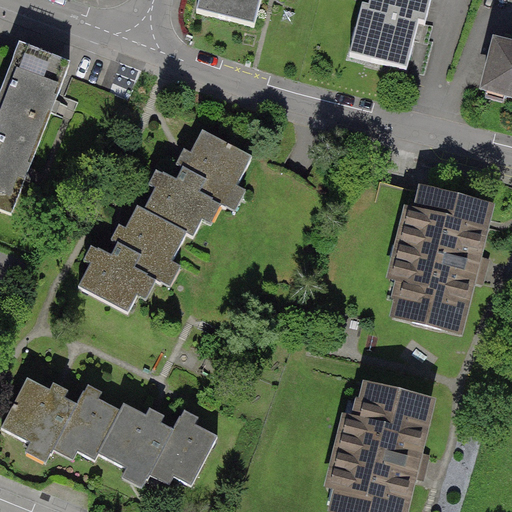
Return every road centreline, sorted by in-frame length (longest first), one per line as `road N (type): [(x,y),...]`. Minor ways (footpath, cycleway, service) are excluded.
road 1 (residential): [(142,44),(281,97),(511,156)]
road 2 (residential): [(25,0),(142,44)]
